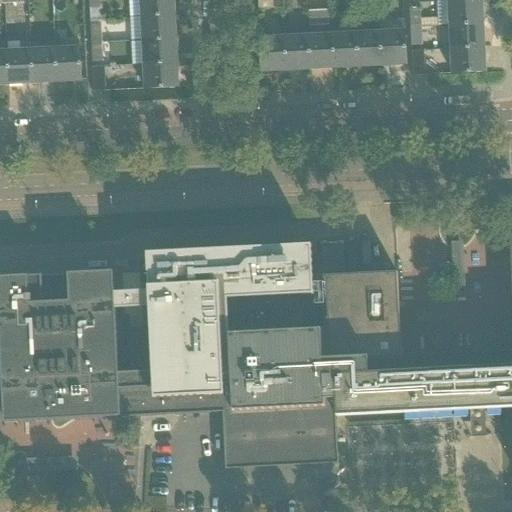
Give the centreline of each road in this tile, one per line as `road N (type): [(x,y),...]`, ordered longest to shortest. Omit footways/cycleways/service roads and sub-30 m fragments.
road 1 (secondary): [(0,189),(511,164)]
road 2 (secondary): [(511,125),(217,139)]
road 3 (secondary): [(217,139),(0,149)]
road 4 (unknown): [(317,511),(314,495),(284,473),(211,475),(187,467),(175,459),(169,420)]
road 5 (residential): [(217,139),(212,0)]
